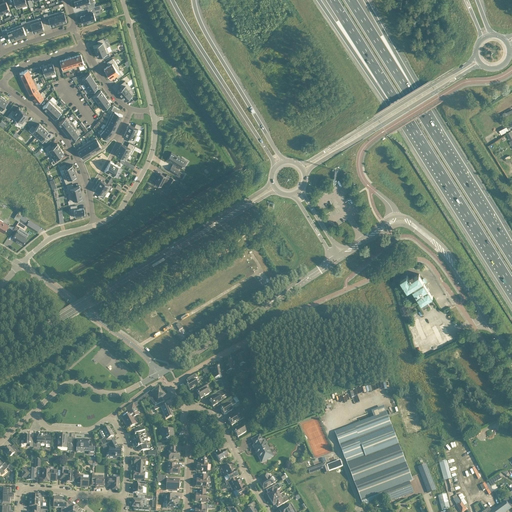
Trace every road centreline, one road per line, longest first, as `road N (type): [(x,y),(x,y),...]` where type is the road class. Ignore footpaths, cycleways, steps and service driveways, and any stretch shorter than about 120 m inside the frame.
road 1 (secondary): [(0,355),(224,217)]
road 2 (tertiary): [(159,373),(334,259)]
road 3 (secondary): [(304,174),(481,64)]
road 4 (secondary): [(476,56),(298,164)]
road 5 (motorway): [(403,113),(511,285)]
road 6 (motorway): [(173,0),(274,168)]
road 7 (motorway): [(286,161),(205,32),(194,0)]
road 8 (unclassified): [(159,373),(124,338),(20,267)]
road 9 (residential): [(0,84),(70,146),(94,224)]
road 10 (residential): [(124,498),(126,445),(114,422),(45,427),(32,413)]
road 11 (motorway): [(511,256),(425,118)]
road 12 (tertiary): [(32,413),(69,384),(116,393),(159,373)]
road 13 (motorway): [(319,0),(376,87),(403,113)]
road 14 (unclassified): [(384,130),(463,83),(511,71)]
road 15 (motorway): [(425,118),(350,0)]
road 16 (residential): [(268,511),(214,416),(186,409)]
road 17 (unclassified): [(94,224),(126,202),(148,165),(151,110)]
road 18 (motorway): [(331,0),(403,113)]
road 19 (motorway): [(425,118),(364,0)]
road 20 (residential): [(17,511),(18,487),(124,498)]
